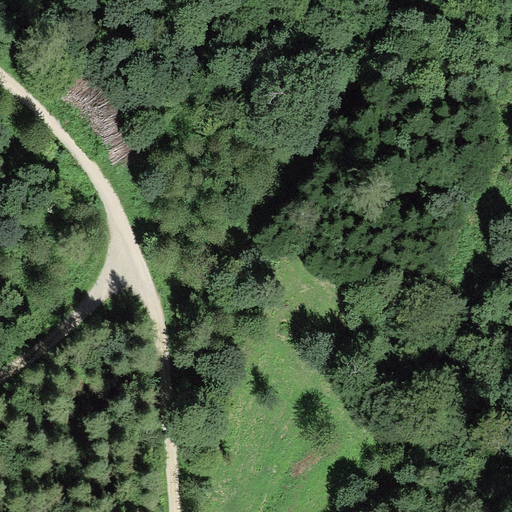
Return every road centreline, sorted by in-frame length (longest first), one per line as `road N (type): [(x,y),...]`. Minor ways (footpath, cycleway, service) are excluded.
road 1 (track): [(0,72),(77,154),(140,251),(166,333),(178,511)]
road 2 (track): [(140,251),(0,373)]
